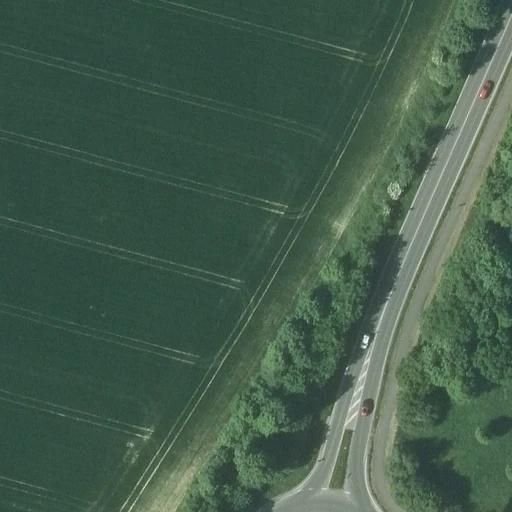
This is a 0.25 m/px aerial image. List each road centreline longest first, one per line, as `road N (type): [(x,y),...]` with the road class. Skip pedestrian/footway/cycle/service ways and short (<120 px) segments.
road 1 (primary): [(511,14),(364,372)]
road 2 (primary): [(364,372),(320,476),(302,499)]
road 3 (primary): [(357,506),(353,460),(364,372)]
